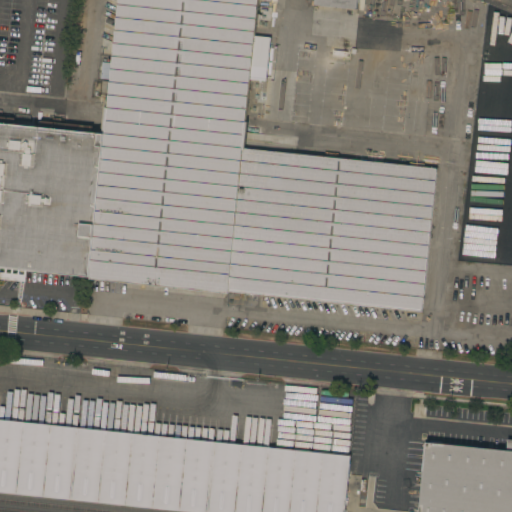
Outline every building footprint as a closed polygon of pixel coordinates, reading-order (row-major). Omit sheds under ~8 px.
[(104,96),(108,96),(117,0),(257,0),(254,35),(270,37),(265,80),(249,79),(245,121),(247,121),(244,148),(435,168),(421,310),(91,276),(106,133),(101,133),(104,96)] [(313,4),(313,0),(358,0),(358,2),(356,2),(356,8),(313,4)] [(0,115),(14,117),(14,124),(39,127),(40,120),(92,126),(91,132),(101,133),(106,133),(91,276),(26,269),(25,281),(0,278),(0,115)] [(200,511),(0,491),(0,418),(350,455),(344,511),(200,511)] [(511,511),(418,511),(426,442),(506,450),(507,439),(511,439),(511,511)]
